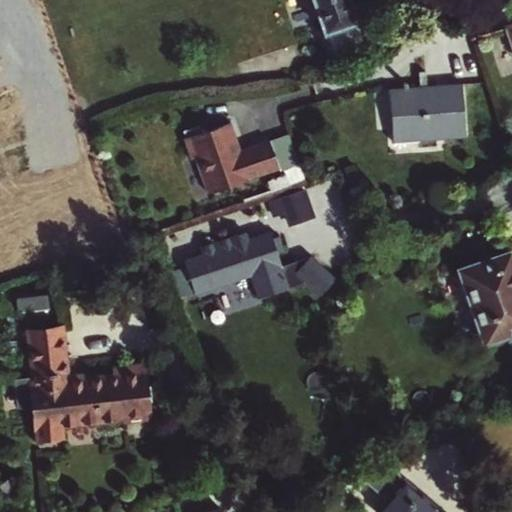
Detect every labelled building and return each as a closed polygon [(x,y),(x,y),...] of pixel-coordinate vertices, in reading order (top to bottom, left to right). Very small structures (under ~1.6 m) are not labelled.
[(316,0),(333,48),(364,38),(351,0),(316,0)] [(403,86),(389,87),(394,139),(464,134),(460,81),(427,84),(427,70),(419,70),(419,84),(410,86),(403,86)] [(228,122),(199,132),(184,137),(181,138),(188,160),(193,158),(207,193),(277,168),(267,140),(238,150),(228,122)] [(182,134),(184,137),(199,132),(198,128),(182,134)] [(268,230),(183,261),(194,293),(249,273),(257,294),(287,283),(275,252),(283,249),(278,234),(271,236),(268,230)] [(456,267),(481,339),(511,329),(511,262),(508,251),(456,267)] [(61,426),(149,416),(144,364),(117,368),(117,374),(85,378),(84,373),(69,375),(63,327),(27,331),(33,380),(33,383),(17,385),(20,406),(33,405),(37,440),(62,436),(61,426)] [(359,471),(378,488),(397,480),(401,482),(403,479),(409,479),(398,456),(359,471)] [(446,511),(409,479),(403,479),(401,482),(397,480),(378,488),(384,494),(377,502),(380,505),(379,508),(384,511),(446,511)]
